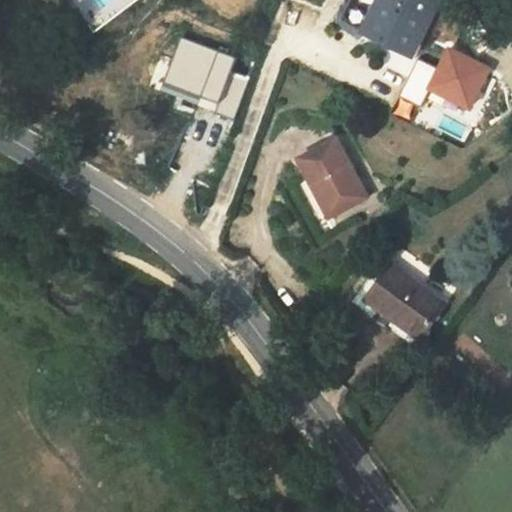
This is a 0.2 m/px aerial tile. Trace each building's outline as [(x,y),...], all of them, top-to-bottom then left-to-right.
[(437,1),(434,0),(380,0),(365,32),(410,54),(437,1)] [(197,94),(219,102),(216,110),(215,112),(235,119),(250,77),(231,70),(236,56),(180,36),(163,82),(197,94)] [(449,48),(439,69),(418,58),(399,96),(422,107),(431,88),(470,108),(490,68),(449,48)] [(219,102),(197,94),(194,102),(216,110),(219,102)] [(330,216),(367,197),(337,140),(300,159),(330,216)] [(417,346),(448,303),(387,258),(355,301),(417,346)] [(446,423),(437,435),(449,444),(458,432),(446,423)]
